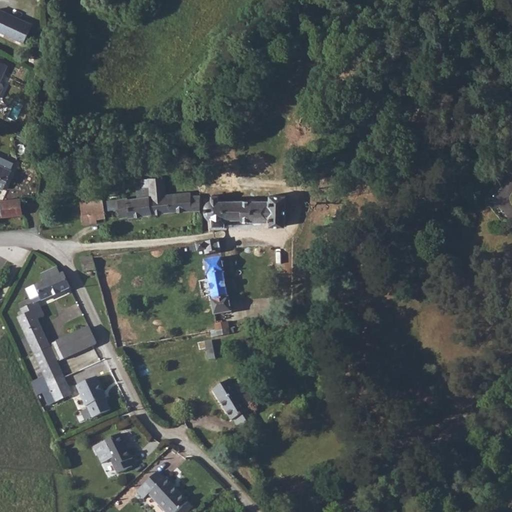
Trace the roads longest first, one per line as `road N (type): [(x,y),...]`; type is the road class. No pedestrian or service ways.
road 1 (residential): [(0,239),(42,244),(61,256),(138,412),(211,463),(256,511)]
road 2 (residential): [(319,511),(511,383)]
